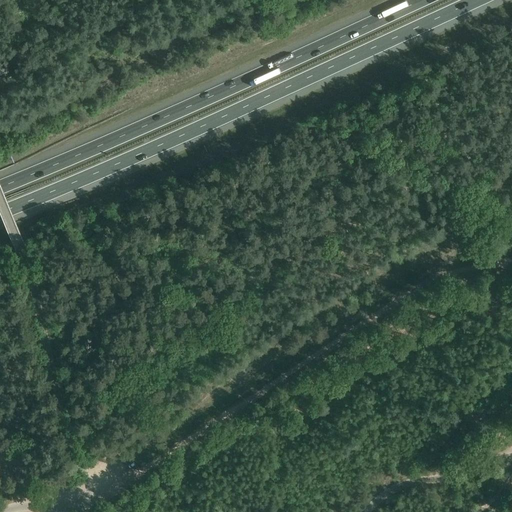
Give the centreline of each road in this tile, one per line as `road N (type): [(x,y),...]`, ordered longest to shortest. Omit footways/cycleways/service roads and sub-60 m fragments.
road 1 (motorway): [(0,213),(476,0)]
road 2 (motorway): [(421,0),(0,187)]
road 3 (unclassified): [(87,511),(91,502),(30,275),(0,195)]
road 4 (unclassified): [(511,456),(445,480),(408,481),(365,511)]
